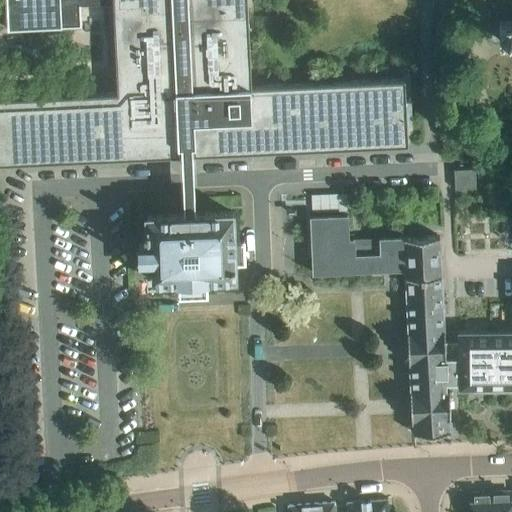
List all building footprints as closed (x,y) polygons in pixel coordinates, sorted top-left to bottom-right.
[(207,213),(198,213),(197,181),(196,155),(408,145),(405,80),(251,87),(246,0),(6,0),(8,31),(80,28),(79,7),(112,6),(116,93),(0,98),(0,164),(183,156),(184,182),(186,214),(170,214),(170,215),(147,216),(148,229),(144,229),(144,233),(148,233),(148,244),(139,244),(139,259),(148,259),(149,281),(177,279),(178,297),(206,296),(205,278),(234,277),(234,263),(243,262),(243,241),(233,242),(231,212),(207,213)] [(511,21),(499,22),(500,41),(511,40),(511,21)] [(453,190),(474,189),(473,169),(452,170),(453,190)] [(347,216),(311,218),(312,248),(313,259),(313,274),(349,272),(406,269),(404,239),(349,241),(347,216)] [(440,237),(404,239),(406,269),(409,333),(408,333),(409,364),(410,364),(412,392),(411,392),(412,423),(414,422),(415,434),(451,432),(450,390),(447,390),(447,385),(458,385),(458,343),(445,343),(445,331),(444,331),(440,237)] [(511,332),(458,333),(458,343),(458,385),(459,390),(474,389),(474,390),(511,389),(511,332)] [(491,492),(491,511),(511,511),(511,491),(491,492)] [(491,511),(491,492),(471,493),(471,511),(491,511)] [(387,511),(387,498),(346,501),(346,511),(387,511)] [(334,511),(334,502),(288,505),(288,511),(334,511)]
